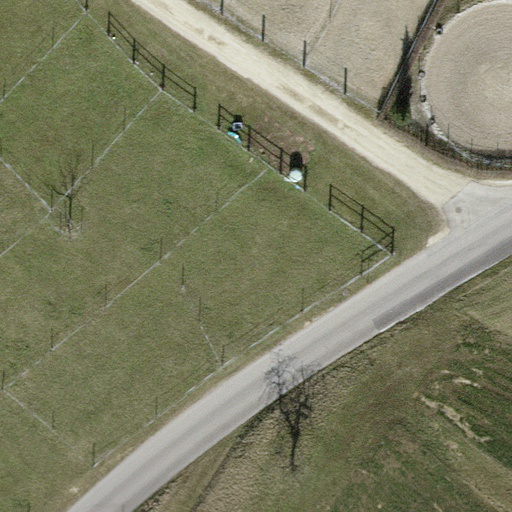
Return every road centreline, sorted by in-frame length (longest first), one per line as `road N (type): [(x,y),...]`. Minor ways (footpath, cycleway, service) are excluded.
road 1 (unclassified): [(108,511),(232,412),(511,225)]
road 2 (track): [(166,0),(508,227)]
